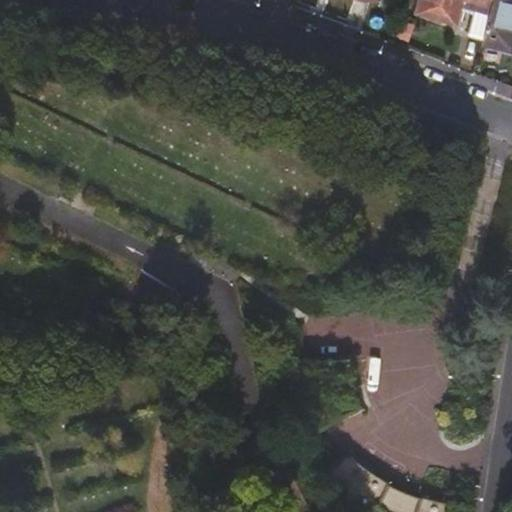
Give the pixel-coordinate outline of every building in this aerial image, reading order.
[(480,40),(489,0),(418,0),(415,12),(455,22),(459,8),(460,3),(464,5),(463,9),(473,11),(466,39),(480,42),(480,40)] [(511,50),(511,0),(489,0),(480,40),(480,42),(511,50)] [(406,40),(411,26),(397,21),(393,36),(406,40)] [(446,395),(446,359),(430,359),(430,395),(446,395)] [(315,429),(364,410),(357,390),(353,366),(352,361),(301,366),(315,429)] [(432,511),(434,502),(419,498),(395,488),(380,481),(368,474),(352,464),(341,457),(327,446),(289,489),(305,502),(313,508),(318,511),(432,511)]
